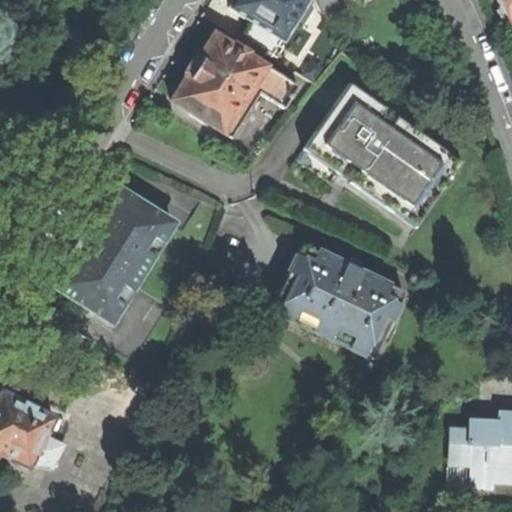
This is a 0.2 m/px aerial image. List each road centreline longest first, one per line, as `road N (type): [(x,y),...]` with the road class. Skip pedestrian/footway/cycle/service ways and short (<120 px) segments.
road 1 (residential): [(0,290),(178,0)]
road 2 (residential): [(448,0),(511,153)]
